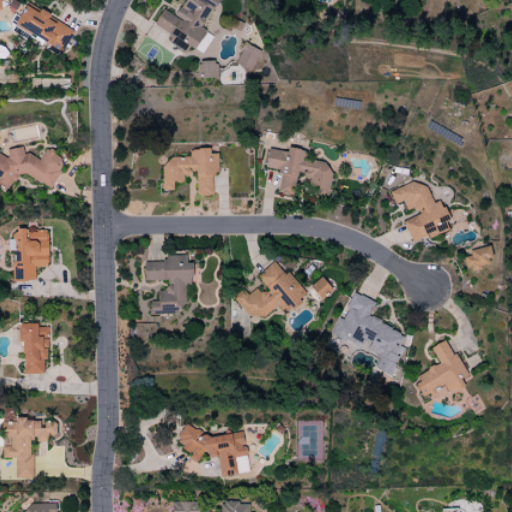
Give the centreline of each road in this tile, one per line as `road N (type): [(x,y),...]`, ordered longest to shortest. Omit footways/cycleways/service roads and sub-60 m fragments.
road 1 (residential): [(120,0),(103,43),(100,85),(109,422),(102,511)]
road 2 (residential): [(103,227),(312,229),(349,239),(429,288)]
